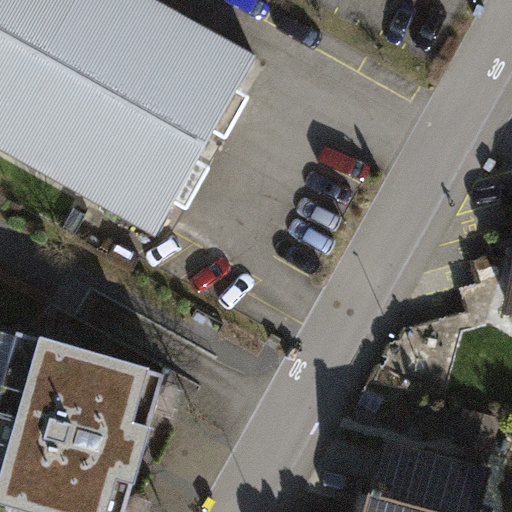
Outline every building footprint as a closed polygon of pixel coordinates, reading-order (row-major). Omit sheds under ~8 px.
[(271,59),(163,0),(0,0),(0,143),(171,238),(271,59)] [(511,204),(488,316),(511,321),(511,204)] [(120,511),(161,369),(18,328),(0,389),(0,511),(120,511)] [(487,420),(455,411),(448,435),(481,443),(487,420)] [(371,495),(358,492),(352,511),(466,511),(478,472),(384,447),(371,495)]
